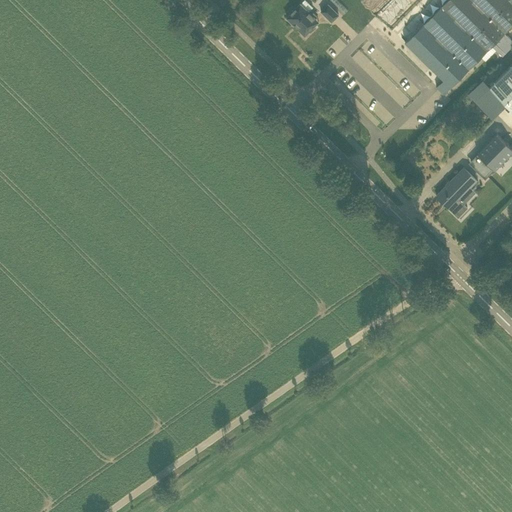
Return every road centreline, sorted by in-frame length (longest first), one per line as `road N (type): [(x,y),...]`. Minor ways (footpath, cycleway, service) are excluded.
road 1 (secondary): [(511,327),(178,0)]
road 2 (track): [(459,276),(409,301),(111,511)]
